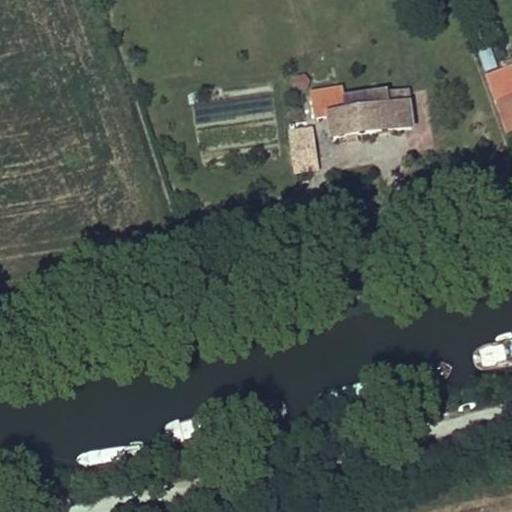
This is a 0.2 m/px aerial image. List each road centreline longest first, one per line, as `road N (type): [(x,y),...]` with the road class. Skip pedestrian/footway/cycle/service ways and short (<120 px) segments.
road 1 (track): [(76,511),(511,409)]
road 2 (track): [(370,511),(511,484)]
